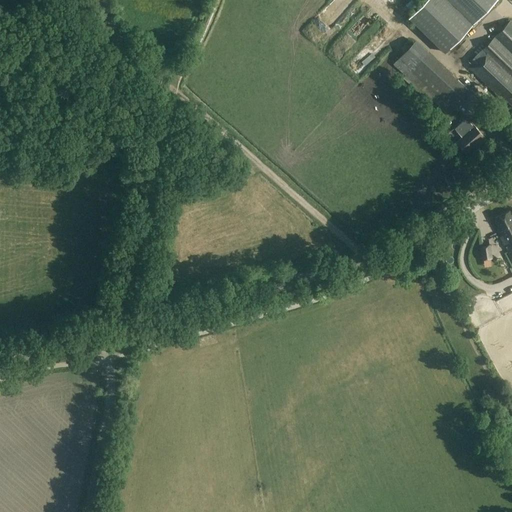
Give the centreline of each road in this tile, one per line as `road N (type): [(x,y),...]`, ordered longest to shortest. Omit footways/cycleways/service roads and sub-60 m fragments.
road 1 (tertiary): [(103,336),(335,268),(511,176)]
road 2 (track): [(363,256),(176,90)]
road 3 (track): [(122,330),(171,85)]
road 4 (track): [(416,230),(511,413)]
road 5 (unclassified): [(88,511),(110,388),(103,336)]
